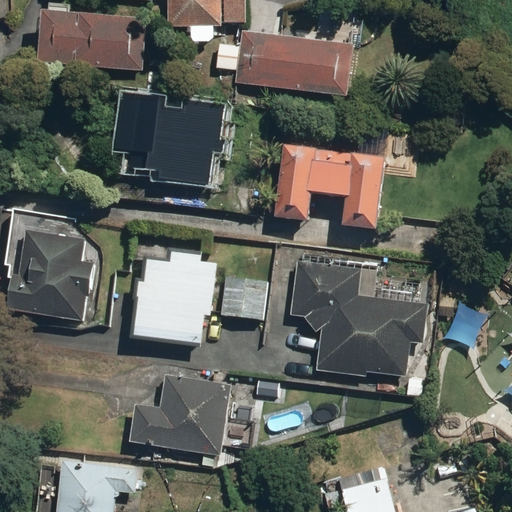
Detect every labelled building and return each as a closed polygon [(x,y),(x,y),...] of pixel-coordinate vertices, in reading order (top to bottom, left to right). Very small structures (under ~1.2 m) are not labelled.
[(173,0),(175,29),(253,25),(254,0),(173,0)] [(53,11),(50,61),(152,68),(155,17),(53,11)] [(225,43),(223,68),(245,69),(244,88),(359,96),(363,40),(248,32),(247,45),(225,43)] [(127,92),(123,144),(162,147),(160,171),(184,173),(184,179),(223,182),(225,150),(230,150),(234,103),(194,100),(193,106),(173,105),(174,96),(127,92)] [(323,221),(325,190),(356,192),(354,226),(392,229),(395,174),(417,175),(420,131),(367,128),(366,155),(332,153),(332,147),(290,144),(286,219),(323,221)] [(94,237),(36,231),(35,274),(24,274),(24,294),(36,294),(36,312),(86,313),(87,284),(98,284),(99,256),(94,256),(94,237)] [(181,262),(155,259),(154,278),(142,277),(137,337),(211,343),(214,316),(268,321),(271,282),(226,278),(227,263),(211,262),(212,248),(181,245),(181,262)] [(304,265),(297,314),(314,315),(313,326),(325,327),(323,369),(413,372),(413,391),(427,391),(431,302),(382,300),(384,268),(304,265)] [(466,295),(446,293),(443,318),(464,321),(466,295)] [(170,405),(141,404),(140,446),(206,449),(206,462),(237,463),(238,419),(252,420),(253,395),(238,395),(239,379),(172,376),(170,405)] [(286,379),(259,377),(258,396),(285,397),(286,379)] [(148,468),(69,463),(65,511),(119,511),(121,494),(146,496),(148,468)] [(403,511),(394,466),(346,475),(348,488),(332,491),(335,507),(354,503),(355,511),(403,511)]
